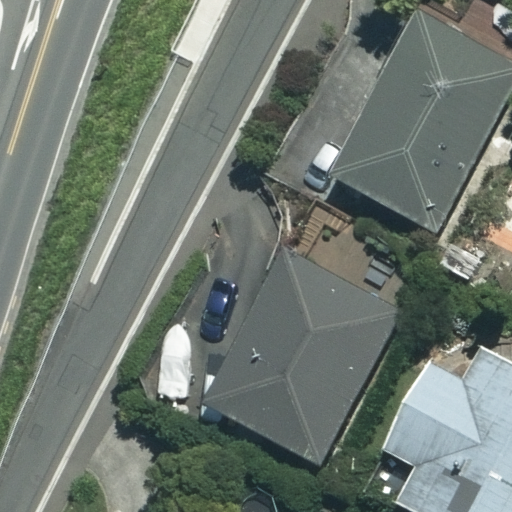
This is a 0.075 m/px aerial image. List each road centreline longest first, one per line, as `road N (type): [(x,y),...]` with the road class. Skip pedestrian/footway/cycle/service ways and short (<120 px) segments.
road 1 (residential): [(273,0),(21,511)]
road 2 (secondary): [(88,0),(52,101),(0,202)]
